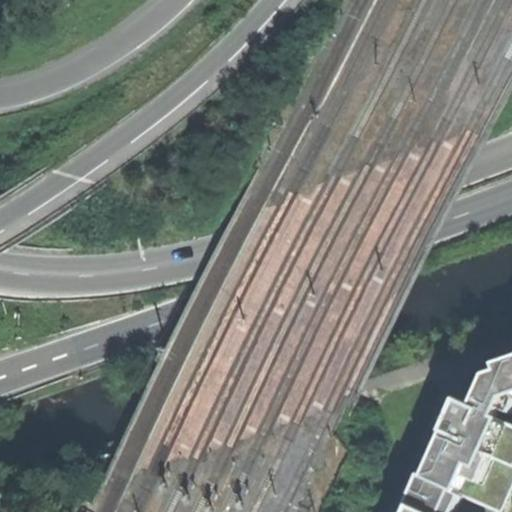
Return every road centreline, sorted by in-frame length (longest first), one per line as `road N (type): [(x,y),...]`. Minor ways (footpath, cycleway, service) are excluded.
road 1 (trunk): [(511,150),(249,244),(161,267),(82,276),(0,271)]
road 2 (trunk): [(50,358),(511,199)]
road 3 (trunk): [(0,218),(157,109),(268,0)]
road 4 (trunk): [(174,0),(95,61),(0,98)]
